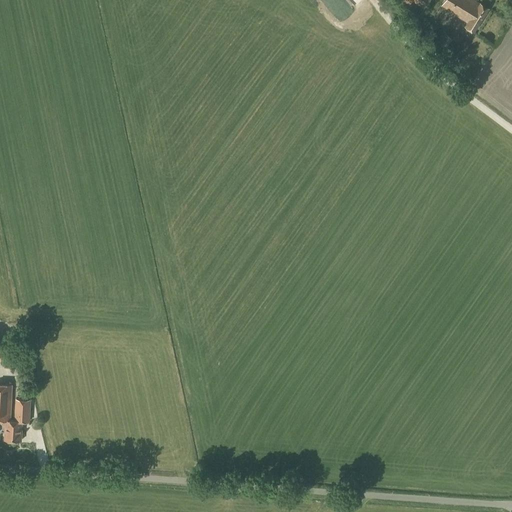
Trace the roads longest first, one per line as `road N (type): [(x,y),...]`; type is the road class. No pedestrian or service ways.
road 1 (unclassified): [(0,467),(511,503)]
road 2 (unknown): [(511,128),(371,0)]
